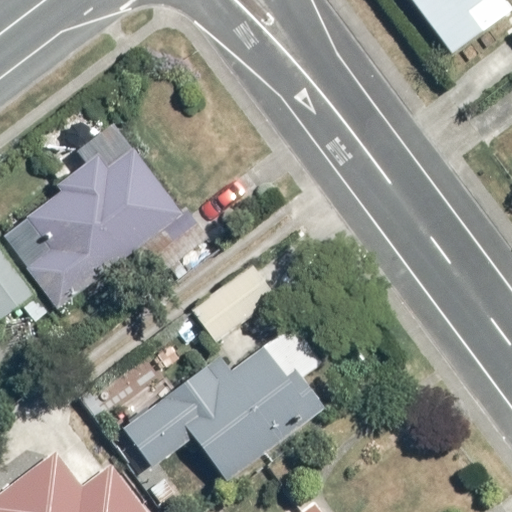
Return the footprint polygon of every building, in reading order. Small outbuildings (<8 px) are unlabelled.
[(511,0),(418,0),(463,60),(511,24),(511,0)] [(181,215),(130,148),(104,168),(100,164),(27,217),(49,250),(25,267),(58,311),(181,215)] [(0,320),(32,297),(0,252),(0,320)] [(277,297),(252,265),(191,312),(216,344),(277,297)] [(284,377),(261,346),(228,373),(215,358),(122,427),(151,468),(191,438),(224,483),(323,410),(292,370),(284,377)] [(79,485),(53,453),(0,491),(0,511),(144,511),(107,465),(79,485)]
